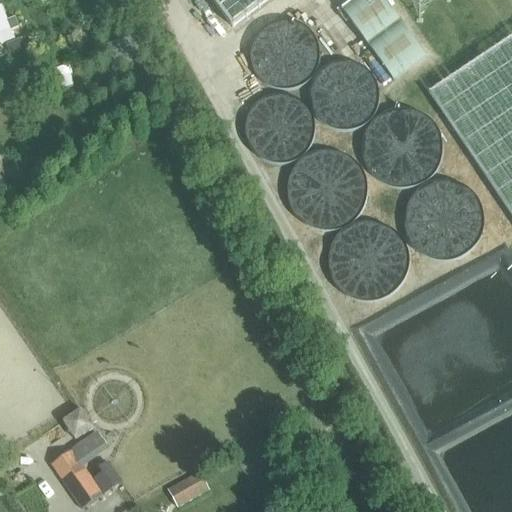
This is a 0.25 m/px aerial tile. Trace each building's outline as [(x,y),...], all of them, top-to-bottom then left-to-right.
[(511,0),(210,0),(232,29),(269,0),(511,0)] [(382,0),(366,0),(344,16),(368,49),(401,24),(382,0)] [(0,39),(2,44),(16,39),(3,5),(0,6),(0,39)] [(403,27),(370,51),(395,85),(427,61),(403,27)] [(511,38),(429,94),(511,218),(511,38)] [(5,46),(8,55),(24,49),(21,40),(5,46)] [(314,110),(343,118),(341,125),(365,133),(381,78),(328,62),(314,110)] [(435,177),(444,121),(379,110),(374,137),(382,138),(379,161),(389,163),(388,170),(435,177)] [(364,206),(360,159),(307,164),(309,187),(312,186),(314,204),(322,203),(323,212),(338,210),(337,208),(364,206)] [(430,206),(437,207),(432,238),(441,239),(439,252),(474,258),(484,191),(433,183),(430,206)] [(75,442),(96,427),(83,408),(62,422),(75,442)] [(107,464),(98,470),(102,476),(92,482),(80,465),(99,453),(106,448),(97,435),(90,440),(71,452),(50,466),(82,511),(102,498),(103,497),(121,485),(107,464)] [(199,474),(167,491),(177,510),(210,493),(199,474)]
